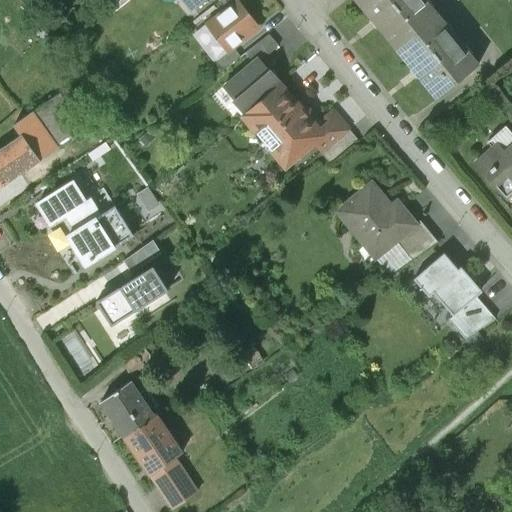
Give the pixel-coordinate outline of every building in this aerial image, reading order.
[(185,0),(192,8),(202,0),(185,0)] [(237,0),(226,10),(207,25),(228,51),(233,47),(259,27),(237,0)] [(220,0),(219,1),(226,10),(237,0),(220,0)] [(375,24),(396,50),(438,16),(424,0),(356,0),(356,1),(375,24)] [(478,65),(438,16),(396,50),(416,74),(437,99),(478,65)] [(245,53),(252,62),(258,57),(262,61),(279,46),(269,34),(245,53)] [(241,57),(233,47),(228,51),(215,62),(222,72),(241,57)] [(272,70),(270,71),(262,61),(258,57),(252,62),(224,85),(236,100),(233,102),(244,115),(283,83),(272,70)] [(85,76),(70,86),(81,102),(96,91),(85,76)] [(244,115),(266,140),(304,108),(283,83),(244,115)] [(92,118),(81,102),(70,86),(60,93),(82,125),(92,118)] [(84,128),(82,125),(60,93),(33,112),(57,147),(84,128)] [(317,124),(304,108),(266,140),(288,167),(315,145),(322,152),(349,129),(333,110),(317,124)] [(40,159),(57,147),(33,112),(5,130),(13,141),(23,134),(40,159)] [(359,141),(349,129),(322,152),(332,164),(359,141)] [(13,141),(0,149),(0,185),(40,159),(23,134),(13,141)] [(511,142),(502,151),(495,144),(475,162),(506,198),(511,193),(511,142)] [(30,204),(45,229),(82,206),(67,181),(30,204)] [(373,181),(337,210),(376,259),(397,242),(419,224),(399,199),(393,205),(373,181)] [(71,235),(91,266),(136,238),(117,207),(71,235)] [(67,236),(76,228),(68,219),(50,234),(65,253),(74,245),(67,236)] [(411,259),(437,241),(421,222),(419,224),(397,242),(411,259)] [(413,279),(428,297),(433,292),(453,316),(476,296),(482,291),(461,267),(457,270),(443,253),(413,279)] [(155,265),(96,302),(111,326),(170,289),(155,265)] [(449,320),(465,339),(494,317),(476,296),(453,316),(449,320)] [(264,361),(252,346),(244,352),(252,363),(250,364),(254,369),(264,361)] [(124,365),(132,377),(145,367),(142,362),(149,356),(144,349),(124,365)] [(101,402),(125,437),(155,416),(131,382),(101,402)] [(179,451),(155,416),(125,437),(149,472),(172,457),(179,451)] [(176,433),(186,449),(195,443),(187,432),(184,434),(181,430),(176,433)] [(195,489),(172,457),(149,472),(172,504),(195,489)]
